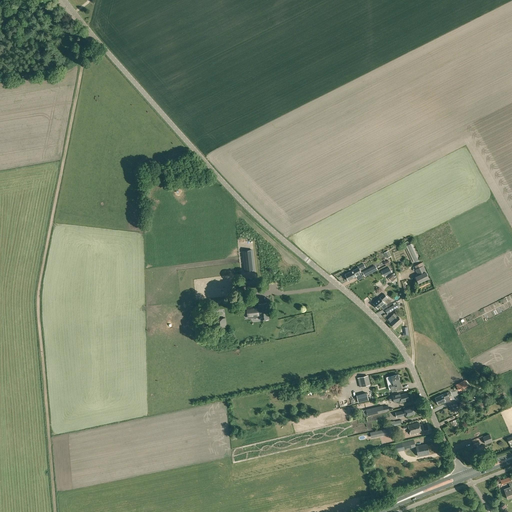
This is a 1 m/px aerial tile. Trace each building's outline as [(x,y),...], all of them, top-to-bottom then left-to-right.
[(416,261),(420,259),(412,243),(408,245),(416,261)] [(252,250),(242,251),(244,271),(254,270),(252,250)] [(416,269),(415,269),(418,276),(415,277),(418,283),(429,278),(426,272),(423,266),(416,269)] [(346,275),(344,276),(347,280),(348,280),(356,277),(356,276),(361,273),(358,267),(353,270),(345,274),(346,275)] [(389,267),(382,271),(384,276),(391,272),(389,267)] [(395,276),(393,273),(392,274),(391,275),(390,273),(388,276),(389,277),(388,278),(391,281),(393,283),(397,279),(396,275),(395,276)] [(383,309),(387,306),(385,303),(383,302),(388,298),(384,294),(373,304),(378,309),(381,307),(383,309)] [(259,307),(246,309),(247,317),(260,315),(260,320),(268,319),(266,303),(258,304),(259,307)] [(397,303),(385,310),(387,314),(399,306),(397,303)] [(394,313),(387,319),(390,322),(395,328),(402,321),(397,316),(394,313)] [(225,318),(214,319),(215,329),(227,328),(225,318)] [(392,392),(402,389),(398,374),(391,376),(393,384),(389,384),(392,392)] [(366,376),(359,378),(362,387),(369,385),(366,376)] [(435,398),(438,404),(443,402),(444,403),(452,400),(448,390),(440,394),(441,395),(435,398)] [(400,393),(392,395),(394,403),(401,401),(401,402),(406,401),(409,400),(407,393),(400,394),(400,393)] [(484,401),(477,405),(480,409),(487,405),(484,401)] [(451,411),(456,409),(459,408),(456,403),(454,404),(449,406),(451,411)] [(367,416),(375,414),(389,411),(388,405),(383,406),(382,405),(365,409),(367,416)] [(406,416),(415,414),(413,407),(404,409),(405,410),(395,412),(396,418),(406,415),(406,416)] [(421,432),(419,422),(408,425),(404,426),(404,430),(409,429),(410,435),(415,433),(415,435),(417,434),(417,433),(421,432)] [(485,444),(492,441),(490,434),(483,437),(485,444)] [(414,440),(405,442),(407,449),(415,447),(414,440)] [(480,446),(479,442),(473,444),(475,448),(474,449),(477,457),(484,454),(481,446),(480,446)] [(418,456),(429,454),(427,444),(416,446),(418,456)] [(510,487),(503,489),(506,496),(505,496),(506,497),(507,499),(511,496),(511,491),(511,481),(508,482),(510,487)]
